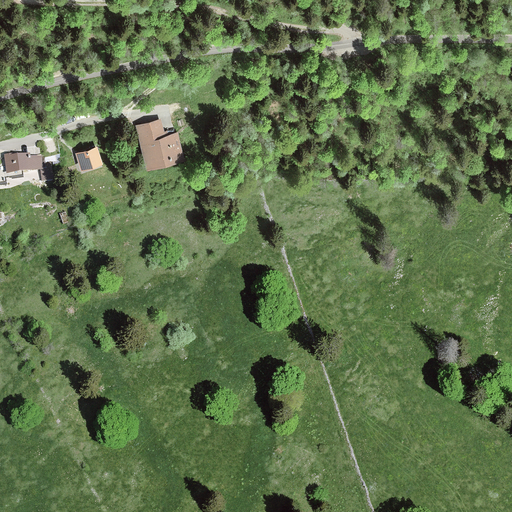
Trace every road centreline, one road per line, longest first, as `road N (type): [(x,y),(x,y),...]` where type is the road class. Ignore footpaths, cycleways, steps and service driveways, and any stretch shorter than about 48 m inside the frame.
road 1 (unclassified): [(0,97),(213,50),(511,38)]
road 2 (trunk): [(0,125),(250,511)]
road 3 (track): [(0,2),(202,3),(276,25),(349,32),(356,42)]
road 4 (residential): [(0,145),(92,119),(172,108)]
